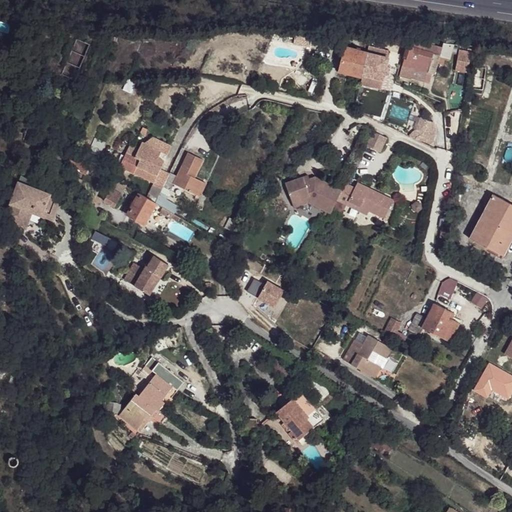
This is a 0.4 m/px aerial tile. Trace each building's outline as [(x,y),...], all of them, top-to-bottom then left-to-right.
[(410,45),(427,50),(429,41),(412,37),(410,45)] [(365,51),(360,73),(380,78),(381,72),(385,72),(387,64),(383,64),(387,49),(366,44),(365,51)] [(406,56),(404,64),(413,66),(433,71),(438,52),(427,50),(410,45),(403,44),(400,55),(406,56)] [(341,45),(336,69),(359,75),(360,73),(365,51),(341,45)] [(456,72),(469,74),(470,53),(458,52),(456,72)] [(359,75),(357,83),(378,87),(380,78),(360,73),(359,75)] [(127,79),(120,95),(128,99),(135,82),(127,79)] [(423,124),(426,117),(418,115),(413,128),(421,131),(423,124)] [(421,131),(418,139),(428,142),(433,128),(423,124),(421,131)] [(385,135),(370,128),(363,142),(378,149),(385,135)] [(421,131),(413,128),(407,134),(418,139),(421,131)] [(167,144),(149,134),(142,141),(157,149),(163,152),(167,144)] [(169,181),(192,193),(199,180),(190,176),(198,159),(184,152),(173,174),(166,171),(165,172),(155,167),(157,163),(151,160),(157,149),(142,141),(139,140),(131,154),(137,157),(130,171),(149,180),(148,183),(157,187),(159,185),(165,188),(169,181)] [(163,152),(157,149),(151,160),(157,163),(163,152)] [(382,216),(391,198),(355,181),(353,186),(343,181),(339,188),(313,175),(307,177),(302,179),(300,176),(283,182),(291,201),(308,196),(331,207),(335,198),(345,203),(347,200),(367,209),(382,216)] [(125,185),(113,179),(108,188),(119,194),(125,185)] [(199,180),(192,193),(197,196),(204,183),(199,180)] [(2,221),(20,228),(24,217),(22,216),(25,210),(31,212),(52,220),(59,198),(16,183),(2,221)] [(157,187),(148,183),(142,195),(151,200),(155,192),(157,187)] [(157,187),(155,192),(162,196),(165,188),(159,185),(157,187)] [(101,201),(112,206),(114,202),(119,194),(108,188),(101,201)] [(151,200),(136,192),(131,201),(126,209),(125,213),(141,222),(152,201),(151,200)] [(155,192),(151,200),(152,201),(158,206),(159,206),(169,212),(171,213),(172,213),(177,203),(162,196),(155,192)] [(503,257),(511,240),(511,205),(492,195),(469,239),(503,257)] [(308,196),(291,201),(293,206),(308,201),(328,211),(331,207),(308,196)] [(347,200),(345,203),(365,213),(367,209),(347,200)] [(169,212),(159,206),(156,212),(166,218),(169,212)] [(20,228),(24,229),(31,212),(25,210),(22,216),(24,217),(20,228)] [(227,215),(222,226),(229,229),(235,219),(227,215)] [(141,269),(131,263),(121,279),(147,294),(166,263),(152,255),(146,266),(144,264),(141,269)] [(257,269),(248,281),(275,299),(285,283),(270,272),(267,276),(257,269)] [(422,327),(443,338),(448,328),(454,331),(459,321),(452,318),(448,316),(449,313),(451,310),(434,302),(425,322),(422,327)] [(409,330),(406,337),(411,340),(415,332),(420,334),(422,327),(425,322),(415,317),(409,330)] [(384,333),(393,338),(401,325),(391,319),(384,333)] [(393,338),(398,341),(402,335),(406,337),(409,330),(401,325),(393,338)] [(358,328),(341,357),(373,376),(390,346),(358,328)] [(443,338),(449,341),(454,331),(448,328),(443,338)] [(147,371),(157,360),(150,354),(141,366),(147,371)] [(272,357),(265,366),(284,383),(291,374),(272,357)] [(511,371),(495,362),(479,388),(491,395),(496,387),(505,392),(508,388),(511,390),(511,371)] [(115,415),(134,429),(143,417),(145,418),(147,416),(152,408),(155,410),(161,401),(158,399),(169,385),(174,389),(181,381),(165,369),(159,377),(153,373),(136,394),(133,392),(115,415)] [(302,387),(316,402),(325,394),(310,379),(302,387)] [(130,388),(134,384),(128,380),(125,384),(130,388)] [(293,441),(320,419),(297,391),(272,411),(281,421),(288,430),(285,432),(293,441)] [(119,401),(104,401),(104,411),(117,412),(119,401)] [(155,410),(152,408),(147,416),(158,424),(164,416),(155,410)] [(288,430),(281,421),(278,423),(285,432),(288,430)] [(135,434),(130,429),(126,434),(131,438),(135,434)] [(366,434),(359,430),(352,443),(359,447),(366,434)] [(370,436),(366,444),(384,453),(387,446),(370,436)] [(510,460),(511,456),(511,442),(507,439),(499,453),(510,460)] [(10,467),(12,467),(15,466),(17,464),(17,461),(16,458),(14,457),(11,456),(8,457),(7,460),(6,462),(7,465),(10,467)] [(430,504),(437,509),(440,502),(434,498),(430,504)]
